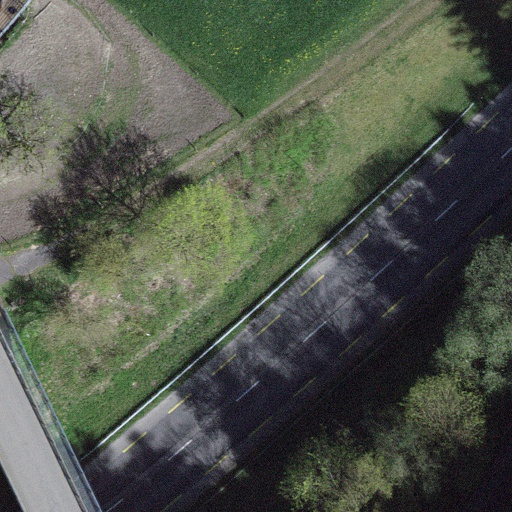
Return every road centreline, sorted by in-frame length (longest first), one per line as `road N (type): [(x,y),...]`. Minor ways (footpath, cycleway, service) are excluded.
road 1 (primary): [(103,511),(511,150)]
road 2 (track): [(422,0),(201,175),(62,247),(0,268)]
road 3 (unclassified): [(58,511),(0,390)]
